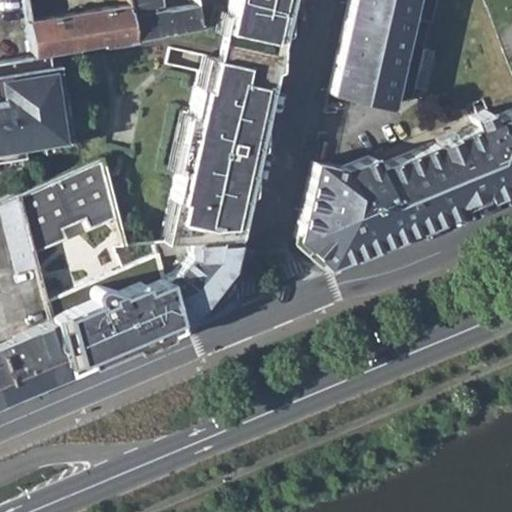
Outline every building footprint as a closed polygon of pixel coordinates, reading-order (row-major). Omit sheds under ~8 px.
[(156,0),(124,0),(125,3),(127,14),(130,38),(198,27),(194,4),(158,9),(156,0)] [(227,0),(220,29),(213,57),(211,56),(201,54),(197,70),(189,109),(182,108),(168,173),(174,174),(160,241),(187,240),(234,238),(285,0),(227,0)] [(346,0),(326,93),(389,109),(399,103),(411,97),(413,85),(422,45),(429,17),(432,0),(346,0)] [(127,14),(125,3),(26,19),(32,53),(47,51),(130,38),(127,14)] [(436,49),(422,45),(413,85),(426,87),(436,49)] [(48,57),(47,51),(32,53),(0,59),(0,157),(21,155),(19,145),(34,143),(38,151),(64,147),(68,139),(56,62),(49,64),(48,57)] [(322,261),(511,184),(511,110),(485,121),(482,113),(467,119),(471,128),(370,168),(365,157),(341,166),(311,159),(292,235),(322,261)] [(84,363),(175,324),(173,318),(161,275),(156,254),(155,251),(153,241),(121,242),(115,217),(99,157),(14,194),(30,252),(34,265),(43,300),(47,315),(48,320),(60,364),(62,372),(84,363)] [(30,252),(14,194),(0,200),(0,211),(15,271),(34,265),(30,252)] [(228,266),(234,238),(187,240),(187,252),(171,269),(161,275),(173,318),(175,324),(184,320),(228,266)] [(187,252),(187,240),(160,241),(153,241),(155,251),(156,254),(187,252)] [(24,389),(62,372),(60,364),(48,320),(11,337),(4,339),(0,341),(0,398),(11,394),(17,391),(24,389)]
